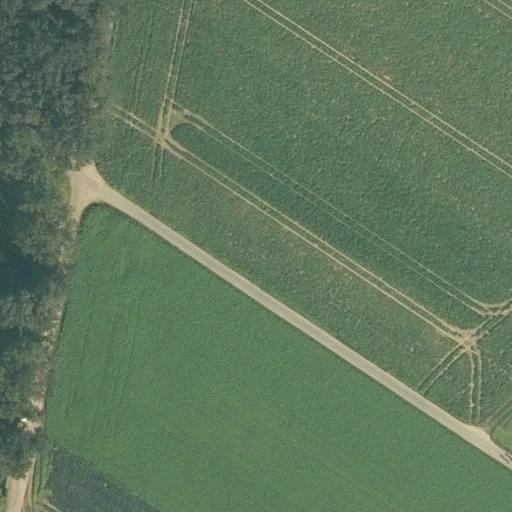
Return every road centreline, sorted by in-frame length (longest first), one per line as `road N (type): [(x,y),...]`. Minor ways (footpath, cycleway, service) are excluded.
road 1 (track): [(511,461),(75,176)]
road 2 (track): [(75,176),(9,511)]
road 3 (track): [(109,0),(75,176)]
